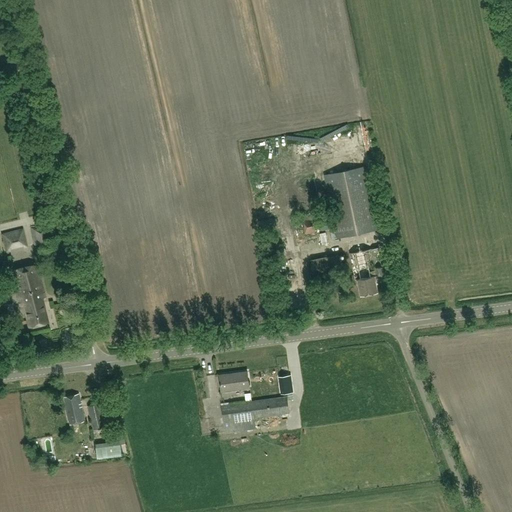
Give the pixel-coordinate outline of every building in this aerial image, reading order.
[(330,216),(319,218),(322,231),(330,229),(336,228),(338,238),(377,229),(364,167),(325,176),(336,226),(332,227),(330,216)] [(312,205),(304,206),(305,216),(313,215),(312,205)] [(317,215),(301,219),(305,234),(321,230),(317,215)] [(31,228),(35,245),(49,242),(46,225),(31,228)] [(23,248),(28,247),(23,228),(1,234),(6,253),(10,252),(10,249),(23,246),(23,248)] [(17,248),(17,259),(33,260),(33,249),(17,248)] [(45,298),(36,264),(11,271),(22,314),(25,313),(29,327),(48,322),(42,298),(45,298)] [(374,277),(357,280),(358,281),(361,296),(378,292),(374,277)] [(221,391),(249,388),(247,372),(219,375),(221,391)] [(281,394),(292,392),(289,376),(279,377),(281,394)] [(85,421),(78,393),(63,397),(70,424),(85,421)] [(222,405),(225,432),(255,428),(254,418),(289,413),(287,396),(222,405)] [(98,404),(88,406),(93,430),(104,427),(98,404)]
